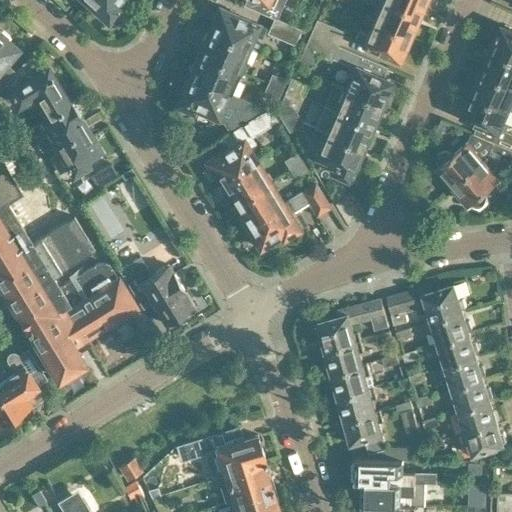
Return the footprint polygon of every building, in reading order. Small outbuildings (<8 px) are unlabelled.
[(86,0),(108,20),(109,20),(111,21),(112,22),(114,22),(116,22),(118,22),(120,22),(122,21),(123,20),(125,18),(126,17),(127,15),(127,14),(127,12),(127,11),(127,9),(127,7),(126,6),(125,4),(124,3),(126,0),(125,0),(86,0)] [(244,0),(242,5),(274,19),(275,18),(282,0),(244,0)] [(415,23),(419,14),(386,0),(381,0),(373,20),(409,35),(410,34),(413,32),(416,26),(415,23)] [(386,0),(419,14),(423,4),(425,3),(426,0),(386,0)] [(220,6),(210,31),(248,47),(254,33),(262,36),(266,26),(258,23),(220,6)] [(275,18),(274,19),(269,32),(295,42),(297,40),(302,43),(307,32),(301,29),(275,18)] [(344,30),(318,19),(318,18),(311,34),(338,45),(344,30)] [(409,37),(409,35),(373,20),(367,32),(359,29),(355,39),(363,42),(399,58),(404,48),(407,47),(410,40),(409,37)] [(0,26),(0,89),(6,82),(10,79),(0,70),(0,67),(18,47),(8,39),(11,35),(0,26)] [(511,30),(502,27),(498,37),(495,38),(492,45),(493,48),(492,49),(511,57),(511,30)] [(237,71),(248,47),(210,31),(209,33),(206,34),(203,40),(204,43),(199,54),(237,71)] [(387,66),(338,45),(311,34),(305,47),(332,59),(333,57),(345,62),(350,67),(352,68),(344,87),(381,103),(382,101),(385,100),(388,93),(386,90),(390,80),(382,77),(387,66)] [(483,71),(511,83),(511,57),(492,49),(492,50),(488,51),(485,58),(487,62),(483,71)] [(193,64),(189,72),(191,75),(190,76),(228,92),(237,71),(199,54),(196,63),(193,64)] [(44,70),(35,76),(32,73),(33,70),(36,66),(27,58),(10,79),(6,82),(10,86),(5,89),(17,108),(35,98),(46,115),(41,118),(42,121),(67,105),(57,90),(59,86),(55,79),(50,79),(44,70)] [(475,81),(472,88),(474,92),(473,93),(511,110),(511,108),(511,83),(483,71),(479,80),(475,81)] [(282,89),(286,79),(272,73),(268,83),(282,89)] [(266,108),(239,96),(239,97),(228,92),(190,76),(178,104),(178,105),(178,106),(177,108),(178,110),(178,111),(179,112),(179,113),(180,114),(181,114),(182,115),(183,115),(185,116),(186,116),(187,116),(189,115),(191,114),(191,113),(192,112),(193,110),(216,120),(222,107),(233,112),(241,125),(248,121),(247,120),(266,108)] [(309,84),(293,77),(287,90),(303,97),(309,84)] [(278,98),(282,89),(268,83),(265,92),(278,98)] [(381,103),(344,87),(334,83),(324,105),(334,109),(372,125),(376,115),(379,114),(382,107),(380,104),(381,103)] [(297,112),(297,111),(303,97),(287,90),(283,98),(291,101),(290,104),(293,105),(297,112)] [(506,122),(511,110),(473,93),(473,95),(469,96),(466,102),(468,106),(464,116),(481,124),(478,131),(498,140),(496,143),(511,150),(511,131),(508,130),(510,125),(506,122)] [(304,122),(297,111),(297,112),(293,105),(290,104),(291,101),(283,98),(280,106),(279,109),(279,112),(290,130),(304,122)] [(67,105),(42,121),(57,146),(86,126),(78,115),(80,111),(76,104),(71,104),(70,103),(67,105)] [(252,136),(278,120),(273,111),(266,108),(247,120),(248,121),(241,125),(220,137),(226,149),(208,160),(221,181),(259,157),(252,145),(256,143),(252,136)] [(372,125),(334,109),(325,132),(362,148),(363,146),(366,145),(369,138),(368,134),(372,125)] [(100,148),(86,126),(57,146),(55,147),(58,151),(50,156),(60,173),(68,168),(73,176),(93,164),(88,156),(100,148)] [(362,148),(325,132),(315,155),(337,164),(337,165),(337,166),(337,168),(337,170),(338,171),(339,172),(340,173),(341,174),(342,174),(344,175),(345,174),(347,174),(348,174),(350,173),(351,171),(351,170),(353,170),(362,148)] [(455,185),(490,154),(491,151),(495,142),(470,132),(466,142),(451,155),(449,152),(448,152),(446,151),(445,150),(443,150),(442,150),(440,151),(439,152),(438,152),(437,154),(436,155),(436,156),(436,158),(436,159),(436,161),(437,162),(438,164),(439,165),(438,166),(440,168),(440,171),(445,177),(448,177),(455,185)] [(511,150),(496,143),(495,142),(491,151),(504,156),(505,155),(510,157),(511,152),(511,150)] [(502,176),(493,169),(497,160),(502,161),(504,156),(491,151),(490,154),(455,185),(462,193),(462,196),(467,202),(470,202),(471,203),(473,202),(475,203),(476,204),(477,205),(478,206),(480,206),(481,206),(483,206),(484,205),(485,204),(486,203),(487,202),(488,200),(488,199),(488,197),(488,196),(487,194),(486,193),(484,191),(502,176)] [(290,168),(303,160),(298,152),(285,159),(290,168)] [(504,156),(502,161),(511,165),(511,152),(510,157),(505,155),(504,156)] [(234,202),(272,178),(259,157),(221,181),(222,183),(221,187),(224,194),(229,194),(234,202)] [(8,160),(0,164),(0,281),(19,312),(17,313),(21,318),(26,326),(27,325),(33,335),(33,338),(37,344),(40,347),(59,376),(85,360),(74,343),(135,306),(111,266),(101,273),(96,264),(62,285),(55,274),(62,270),(95,248),(75,215),(41,236),(34,240),(8,198),(25,188),(8,160)] [(296,177),(309,169),(303,160),(290,168),(296,177)] [(111,163),(90,177),(96,188),(118,174),(111,163)] [(285,200),(272,178),(234,202),(240,213),(239,217),(243,223),(246,224),(285,200)] [(331,206),(316,181),(289,199),(288,198),(285,200),(246,224),(247,224),(260,246),(281,233),(283,237),(284,236),(285,237),(286,238),(287,240),(288,240),(290,241),(292,241),(294,241),(296,240),(297,239),(298,238),(299,237),(299,235),(299,234),(300,233),(299,232),(299,231),(299,230),(298,228),(299,227),(290,213),(293,211),(291,209),(294,208),(295,210),(309,201),(318,215),(331,206)] [(186,290),(185,290),(168,263),(153,272),(141,255),(120,268),(143,307),(152,301),(165,323),(172,318),(175,319),(176,318),(178,318),(180,317),(182,315),(183,314),(184,312),(185,311),(194,305),(195,304),(186,290)] [(422,287),(401,293),(387,297),(394,323),(409,319),(407,311),(417,308),(419,315),(425,313),(428,321),(463,311),(462,307),(465,305),(463,297),(459,297),(455,283),(424,292),(422,287)] [(388,325),(381,299),(353,307),(354,311),(317,321),(322,337),(319,339),(321,347),(325,348),(325,349),(363,338),(358,322),(372,318),(376,329),(388,325)] [(465,318),(463,311),(428,321),(431,332),(434,331),(437,342),(438,342),(470,332),(469,329),(472,327),(469,318),(465,318)] [(411,326),(397,330),(400,339),(414,335),(411,326)] [(394,339),(391,330),(377,334),(379,343),(394,339)] [(472,341),(470,332),(438,342),(437,342),(435,343),(438,354),(441,353),(444,364),(477,354),(476,351),(479,349),(476,341),(472,341)] [(365,349),(363,338),(325,349),(328,360),(325,362),(327,370),(331,370),(332,373),(369,363),(368,361),(365,362),(362,350),(365,349)] [(15,371),(0,379),(0,392),(15,416),(38,401),(33,392),(38,388),(36,384),(47,378),(28,348),(19,354),(17,353),(16,352),(13,352),(12,352),(10,354),(8,355),(7,357),(7,358),(8,361),(15,371)] [(418,348),(404,352),(406,361),(420,357),(418,348)] [(400,361),(398,353),(383,357),(386,366),(400,361)] [(479,363),(477,354),(444,364),(442,365),(445,377),(448,376),(451,386),(484,376),(483,374),(485,372),(483,363),(479,363)] [(372,372),(369,363),(332,373),(334,383),(331,385),(334,394),(337,394),(338,396),(375,385),(375,384),(372,385),(368,373),(372,372)] [(424,370),(410,375),(413,383),(427,379),(424,370)] [(486,385),(484,376),(451,386),(449,388),(452,399),(455,398),(458,408),(490,398),(490,396),(492,394),(490,385),(486,385)] [(405,377),(390,381),(393,389),(407,385),(405,377)] [(378,396),(375,385),(338,396),(341,406),(338,408),(340,417),(344,417),(344,419),(382,408),(381,408),(378,409),(375,397),(378,396)] [(0,424),(15,416),(0,392),(0,424)] [(431,392),(417,397),(419,406),(434,401),(431,392)] [(458,408),(455,409),(455,410),(463,433),(465,432),(465,431),(497,421),(497,418),(499,416),(497,408),(493,408),(490,398),(458,408)] [(414,409),(411,399),(397,404),(400,413),(414,409)] [(385,419),(382,408),(344,419),(347,430),(344,432),(347,441),(351,441),(351,443),(365,439),(369,453),(381,450),(383,458),(404,458),(411,458),(412,446),(389,445),(381,420),(385,419)] [(438,415),(423,419),(426,428),(440,424),(438,415)] [(500,430),(497,421),(465,431),(465,432),(463,433),(466,444),(469,442),(472,454),(504,444),(503,441),(506,439),(504,430),(500,430)] [(214,433),(189,441),(193,454),(206,450),(214,476),(223,473),(224,474),(263,462),(266,461),(257,434),(244,438),(218,446),(214,433)] [(444,437),(430,442),(424,444),(426,451),(432,449),(432,451),(447,446),(444,437)] [(404,470),(404,458),(383,458),(354,457),(354,461),(346,460),(346,471),(351,471),(351,474),(354,474),(354,481),(357,481),(417,482),(417,481),(426,481),(438,481),(438,471),(404,470)] [(133,458),(132,458),(121,465),(128,477),(140,470),(133,458)] [(493,483),(494,460),(482,460),(482,482),(493,483)] [(267,473),(263,462),(224,474),(223,473),(214,476),(207,478),(210,487),(221,484),(226,502),(232,500),(274,487),(270,475),(267,473)] [(135,480),(125,486),(131,497),(141,492),(135,480)] [(357,481),(357,489),(363,489),(362,504),(368,504),(412,505),(412,504),(417,504),(417,505),(426,505),(426,481),(417,481),(417,482),(357,481)] [(278,511),(276,502),(277,498),(274,487),(232,500),(235,511),(278,511)] [(511,511),(511,492),(498,492),(497,511),(511,511)] [(93,511),(87,503),(71,511),(93,511)]
